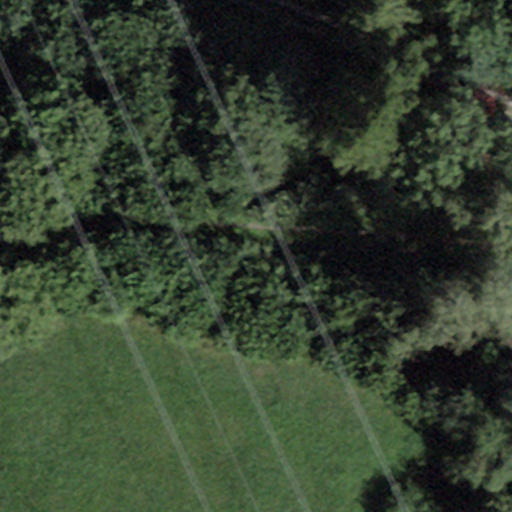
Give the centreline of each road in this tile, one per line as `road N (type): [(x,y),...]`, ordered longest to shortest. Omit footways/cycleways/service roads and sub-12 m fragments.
road 1 (track): [(0,243),(121,228),(295,232),(445,241),(511,255)]
road 2 (track): [(255,0),(511,112)]
